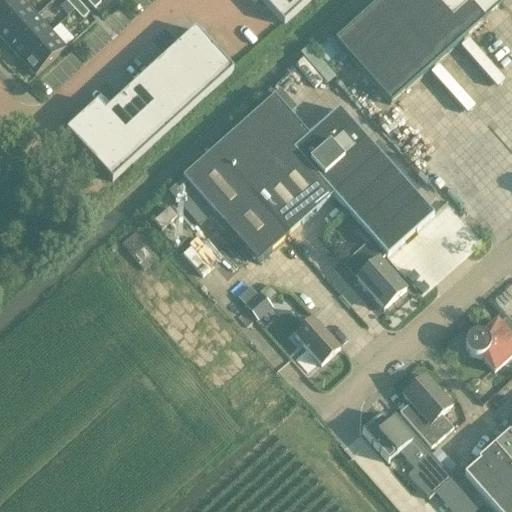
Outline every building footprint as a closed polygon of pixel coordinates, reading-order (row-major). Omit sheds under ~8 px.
[(0,0),(0,22),(22,2),(19,0),(0,0)] [(74,0),(70,0),(66,4),(74,13),(81,7),(74,0)] [(94,11),(100,5),(95,0),(88,0),(86,2),(94,11)] [(313,0),(258,0),(283,27),(313,0)] [(493,0),(385,0),(334,46),(389,107),(501,8),(493,0)] [(22,2),(0,22),(0,40),(5,46),(36,18),(22,2)] [(89,16),(81,7),(74,13),(82,22),(89,16)] [(36,18),(5,46),(20,62),(51,34),(36,18)] [(195,32),(165,59),(203,101),(233,74),(195,32)] [(51,34),(20,62),(35,79),(66,51),(51,34)] [(492,93),(501,84),(464,45),(455,54),(492,93)] [(203,101),(165,59),(136,87),(174,128),(203,101)] [(143,156),(174,128),(136,87),(105,115),(143,156)] [(273,101),(207,159),(242,198),(292,154),(332,199),(386,259),(432,218),(338,113),(308,140),(290,119),(295,114),(279,95),(273,101)] [(143,156),(105,115),(97,106),(66,134),(112,184),(143,156)] [(511,120),(492,146),(511,161),(511,120)] [(292,154),(242,198),(282,243),(332,199),(292,154)] [(187,177),(181,182),(256,266),(282,243),(242,198),(207,159),(187,177)] [(161,233),(176,219),(168,211),(153,224),(161,233)] [(121,248),(145,274),(163,257),(139,231),(121,248)] [(177,253),(198,277),(214,263),(193,240),(177,253)] [(369,243),(346,264),(359,279),(355,283),(382,313),(405,294),(378,264),(383,259),(369,243)] [(254,320),(269,307),(259,296),(245,309),(254,320)] [(320,369),(339,352),(312,323),(293,339),(320,369)] [(496,324),(481,337),(479,337),(477,336),(475,337),(472,337),(470,338),(469,339),(467,341),(466,343),(465,345),(464,347),(464,349),(464,351),(465,353),(466,355),(468,357),(469,359),(471,360),(473,361),(475,361),(478,361),(480,360),(493,375),(511,358),(511,330),(509,326),(503,332),(496,324)] [(400,416),(399,417),(430,451),(452,432),(440,418),(451,409),(425,379),(402,399),(412,410),(411,414),(404,420),(400,416)] [(380,418),(360,435),(387,466),(398,456),(413,472),(407,478),(428,502),(451,481),(439,467),(430,458),(394,416),(385,424),(380,418)] [(511,434),(509,437),(508,435),(492,449),(511,470),(511,434)] [(493,511),(511,511),(511,470),(492,449),(477,463),(478,464),(463,478),(493,511)] [(438,451),(430,458),(439,467),(446,461),(438,451)]
